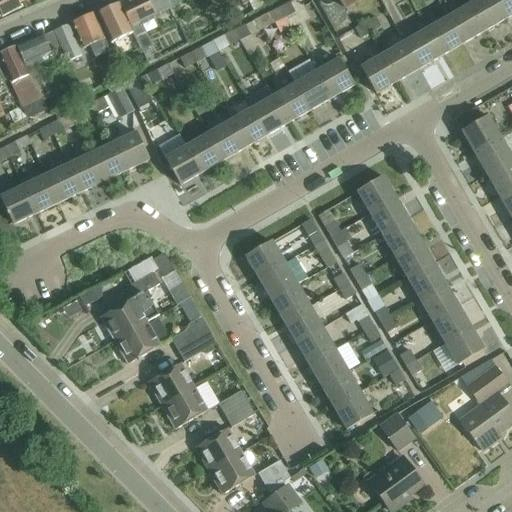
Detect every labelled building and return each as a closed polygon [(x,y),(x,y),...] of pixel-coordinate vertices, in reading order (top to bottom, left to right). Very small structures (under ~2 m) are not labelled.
[(19,4),(28,0),(0,0),(0,17),(2,16),(2,18),(21,8),(19,4)] [(128,0),(119,5),(133,34),(141,51),(142,52),(151,48),(140,23),(154,17),(154,16),(170,9),(165,0),(128,0)] [(168,0),(172,8),(184,2),(182,0),(168,0)] [(340,0),(346,10),(363,0),(340,0)] [(492,0),(479,0),(468,7),(483,33),(505,21),(492,0)] [(511,0),(492,0),(505,21),(511,16),(511,0)] [(279,9),(284,19),(295,13),(290,4),(279,9)] [(119,5),(97,15),(111,44),(133,34),(119,5)] [(468,7),(447,19),(462,46),(483,33),(468,7)] [(273,24),(284,19),(279,9),(268,15),(273,24)] [(93,15),(71,24),(83,50),(90,47),(95,58),(110,52),(93,16),(93,15)] [(376,18),(365,24),(371,34),(381,28),(376,18)] [(447,19),(425,31),(441,58),(462,46),(447,19)] [(360,40),(371,34),(365,24),(355,30),(360,40)] [(68,26),(54,31),(62,51),(67,62),(81,56),(68,26)] [(235,32),(240,41),(250,36),(245,27),(235,32)] [(62,51),(54,31),(16,48),(42,103),(52,98),(42,74),(57,67),(52,55),(62,51)] [(425,31),(404,44),(419,70),(441,58),(425,31)] [(240,41),(235,32),(224,37),(229,47),(240,41)] [(404,44),(382,56),(398,83),(419,70),(404,44)] [(16,48),(0,54),(0,63),(10,86),(11,86),(21,110),(25,108),(31,119),(46,112),(42,103),(41,103),(16,48)] [(191,54),(196,64),(206,58),(201,49),(191,54)] [(196,64),(191,54),(181,59),(186,69),(196,64)] [(398,83),(382,56),(360,69),(376,96),(398,83)] [(269,65),(274,74),(284,68),(279,60),(269,65)] [(338,61),(316,73),(332,100),(354,88),(338,61)] [(145,77),(151,87),(161,81),(156,71),(145,77)] [(316,73),(295,86),(310,112),(332,100),(316,73)] [(135,82),(126,87),(132,98),(141,93),(140,92),(151,87),(145,77),(135,82)] [(295,86),(273,98),(289,125),(310,112),(295,86)] [(245,99),(252,110),(267,137),(289,125),(273,98),(267,87),(245,99)] [(122,90),(108,98),(120,120),(134,113),(122,90)] [(93,104),(98,114),(109,108),(104,99),(93,104)] [(98,114),(93,104),(83,109),(88,119),(98,114)] [(252,110),(230,123),(246,149),(267,137),(252,110)] [(461,133),(474,156),(501,140),(488,118),(461,133)] [(49,126),(54,136),(65,131),(60,121),(49,126)] [(230,123),(209,135),(224,162),(246,149),(230,123)] [(43,142),(54,136),(49,126),(39,132),(43,142)] [(136,134),(113,145),(126,173),(149,162),(136,134)] [(209,135),(187,147),(203,174),(224,162),(209,135)] [(179,136),(159,148),(166,160),(181,187),(203,174),(187,147),(186,148),(185,147),(179,136)] [(474,156),(486,177),(511,162),(511,160),(501,140),(474,156)] [(5,149),(10,159),(20,154),(15,144),(5,149)] [(113,145),(91,156),(104,183),(126,173),(113,145)] [(0,163),(10,159),(5,149),(0,151),(0,163)] [(91,156),(68,166),(81,194),(104,183),(91,156)] [(511,162),(486,177),(499,199),(511,190),(511,162)] [(68,166),(46,177),(59,205),(81,194),(68,166)] [(46,177),(23,188),(37,215),(59,205),(46,177)] [(357,194),(369,216),(396,200),(383,179),(357,194)] [(37,215),(23,188),(1,199),(14,226),(37,215)] [(511,190),(499,199),(511,220),(511,219),(511,190)] [(369,216),(382,237),(408,222),(396,200),(369,216)] [(382,237),(394,259),(421,243),(408,222),(382,237)] [(330,239),(340,233),(334,223),(324,228),(330,239)] [(314,248),(323,243),(317,233),(308,238),(314,248)] [(340,233),(330,239),(336,249),(346,243),(340,233)] [(438,260),(451,256),(443,235),(431,240),(438,260)] [(245,259),(258,281),(284,265),(272,243),(245,259)] [(323,243),(314,248),(320,258),(329,253),(323,243)] [(394,259),(407,280),(433,265),(421,243),(394,259)] [(258,281),(270,302),(297,287),(297,286),(309,279),(297,258),(284,265),(258,281)] [(407,280),(419,302),(446,286),(433,265),(407,280)] [(355,282),(365,276),(359,266),(349,271),(355,282)] [(130,287),(137,298),(137,299),(143,296),(159,286),(153,274),(130,287)] [(333,281),(339,291),(348,285),(342,275),(333,281)] [(365,276),(355,282),(361,292),(371,286),(365,276)] [(348,285),(339,291),(345,301),(354,296),(348,285)] [(419,302),(432,323),(458,308),(446,286),(419,302)] [(270,302),(283,324),(309,308),(297,287),(270,302)] [(100,319),(114,343),(146,324),(159,317),(150,301),(147,303),(143,296),(137,299),(137,298),(100,319)] [(283,324),(296,345),(322,330),(309,308),(283,324)] [(432,323),(444,345),(470,329),(458,308),(432,323)] [(380,324),(390,319),(384,309),(374,314),(380,324)] [(171,340),(178,352),(210,334),(201,318),(189,326),(187,331),(171,340)] [(358,324),(364,334),(373,328),(367,318),(358,324)] [(390,319),(380,324),(386,335),(396,329),(390,319)] [(146,324),(114,343),(128,366),(160,348),(146,324)] [(373,328),(364,334),(370,344),(379,339),(373,328)] [(470,329),(444,345),(457,367),(483,351),(470,329)] [(296,345),(308,367),(334,351),(322,330),(296,345)] [(210,334),(178,352),(184,364),(200,355),(206,356),(219,349),(210,334)] [(343,346),(354,368),(364,363),(352,341),(343,346)] [(437,350),(425,356),(431,367),(443,361),(437,350)] [(308,367),(321,388),(347,372),(334,351),(308,367)] [(399,357),(405,367),(415,362),(409,352),(399,357)] [(386,353),(372,361),(383,380),(389,376),(397,371),(386,353)] [(421,372),(415,362),(405,367),(411,378),(421,372)] [(148,384),(161,408),(194,389),(180,366),(148,384)] [(466,389),(480,408),(459,423),(480,452),(495,442),(493,438),(511,424),(511,413),(499,396),(510,388),(496,368),(466,389)] [(404,382),(398,371),(389,376),(395,387),(404,382)] [(321,388),(333,409),(360,394),(347,372),(321,388)] [(194,389),(161,408),(175,431),(207,413),(194,389)] [(218,406),(225,417),(248,404),(241,392),(218,406)] [(360,394),(333,409),(346,431),(372,416),(360,394)] [(436,399),(413,418),(425,433),(448,414),(436,399)] [(248,404),(225,417),(231,429),(255,415),(248,404)] [(380,428),(397,453),(413,441),(396,417),(380,428)] [(195,449),(208,473),(241,454),(227,431),(195,449)] [(241,454),(208,473),(222,496),(254,478),(241,454)] [(422,486),(403,461),(369,485),(388,511),(391,511),(411,498),(409,496),(422,486)] [(257,475),(269,495),(290,480),(280,462),(257,475)] [(290,480),(294,485),(305,475),(302,471),(290,480)] [(289,511),(300,505),(287,487),(263,505),(268,511),(289,511)]
